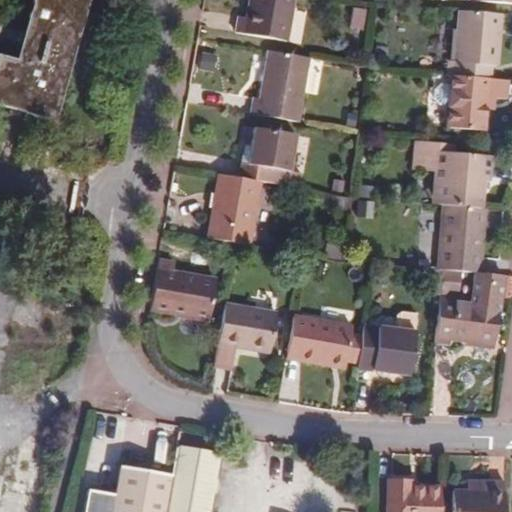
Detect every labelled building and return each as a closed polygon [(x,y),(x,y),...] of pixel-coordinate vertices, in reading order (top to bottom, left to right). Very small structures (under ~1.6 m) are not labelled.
[(90,0),(36,0),(22,60),(2,56),(0,62),(0,105),(57,121),(90,0)] [(283,40),(290,0),(248,0),(246,15),(238,14),(234,31),(283,40)] [(367,8),(356,7),(353,28),(364,29),(367,8)] [(500,14),(457,10),(453,60),(447,59),(445,74),(449,74),(489,77),(490,65),(496,65),(500,14)] [(300,121),(310,59),(266,50),(259,96),(252,95),(250,113),(300,121)] [(489,77),(449,74),(444,125),(459,128),(459,134),(478,135),(479,129),(482,129),(484,106),(485,96),(493,96),(495,78),(489,77)] [(485,96),(484,106),(493,107),(493,96),(485,96)] [(257,179),(295,186),(297,169),(287,167),(293,132),(250,125),(247,146),(245,162),(238,161),(236,176),(257,179)] [(436,182),(442,183),(448,183),(447,204),(480,207),(481,186),(482,179),(488,179),(490,154),(452,150),(453,143),(417,140),(414,169),(437,171),(436,182)] [(245,162),(247,146),(240,146),(238,161),(245,162)] [(245,243),(257,179),(236,176),(215,173),(211,195),(216,195),(212,222),(207,222),(205,237),(233,242),(245,243)] [(334,175),(318,173),(317,186),(333,188),(334,175)] [(442,183),(439,204),(441,204),(447,204),(448,183),(442,183)] [(216,195),(211,195),(207,222),(212,222),(216,195)] [(480,272),(485,208),(480,207),(447,204),(441,204),(436,268),(442,268),(458,270),(474,272),(480,272)] [(174,261),(156,258),(152,280),(148,308),(207,318),(214,281),(172,271),(174,261)] [(458,270),(442,268),(442,272),(440,289),(440,292),(455,294),(458,270)] [(440,289),(442,272),(428,270),(426,287),(440,289)] [(502,274),(498,274),(480,272),(474,272),(471,296),(455,294),(440,292),(433,341),(449,343),(450,338),(493,344),(502,274)] [(274,312),(223,304),(212,366),(230,368),(233,346),(268,352),(274,312)] [(351,322),(292,313),(284,359),(329,364),(330,357),(346,359),(351,331),(351,322)] [(415,330),(363,324),(361,333),(358,362),(358,367),(410,373),(415,330)] [(358,362),(361,333),(351,331),(346,359),(358,362)] [(330,357),(329,364),(345,367),(346,359),(330,357)] [(206,511),(216,454),(174,446),(169,475),(114,466),(106,511),(206,511)] [(437,511),(438,487),(408,486),(408,480),(386,480),(385,511),(437,511)] [(481,491),(481,482),(464,481),(464,491),(481,491)] [(502,511),(503,482),(481,482),(481,491),(464,491),(450,491),(449,511),(502,511)]
